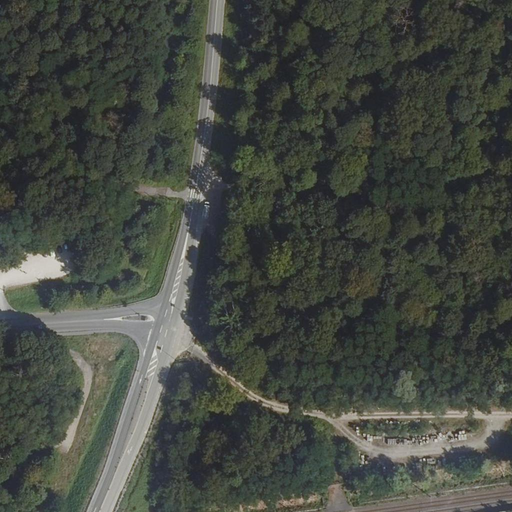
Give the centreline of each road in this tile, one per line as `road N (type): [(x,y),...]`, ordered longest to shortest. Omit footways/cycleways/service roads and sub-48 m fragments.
road 1 (track): [(511,173),(195,193),(0,163)]
road 2 (track): [(511,412),(269,410),(168,324)]
road 3 (unclassified): [(169,320),(195,193),(219,0)]
road 4 (unclassified): [(100,511),(169,320)]
road 5 (residential): [(0,326),(169,320)]
